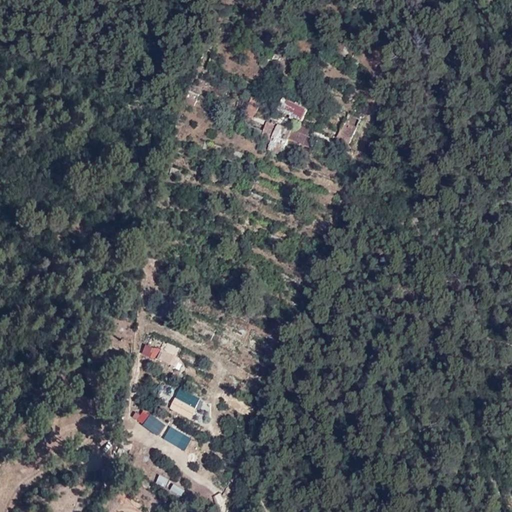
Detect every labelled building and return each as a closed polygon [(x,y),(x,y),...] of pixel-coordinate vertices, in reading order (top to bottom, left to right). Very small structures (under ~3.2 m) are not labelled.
[(303,120),(308,104),(282,97),(277,112),(303,120)] [(347,113),(337,138),(350,143),(360,118),(347,113)] [(307,144),(312,128),(300,124),(298,130),(267,119),(264,130),(273,133),(268,149),(281,154),(286,138),(307,144)] [(148,343),(144,354),(178,367),(182,356),(148,343)] [(180,387),(170,410),(194,419),(204,397),(180,387)] [(159,435),(167,423),(144,407),(136,418),(159,435)] [(172,425),(164,438),(178,446),(185,433),(172,425)] [(157,482),(167,486),(170,477),(160,473),(157,482)] [(173,483),(171,491),(184,494),(186,486),(173,483)]
